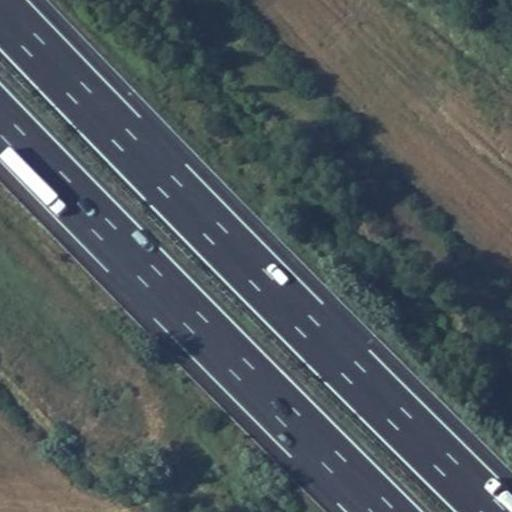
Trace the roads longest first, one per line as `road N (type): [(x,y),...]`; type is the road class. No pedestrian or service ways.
road 1 (motorway): [(496,511),(0,7)]
road 2 (motorway): [(0,118),(387,511)]
road 3 (track): [(511,322),(192,0)]
